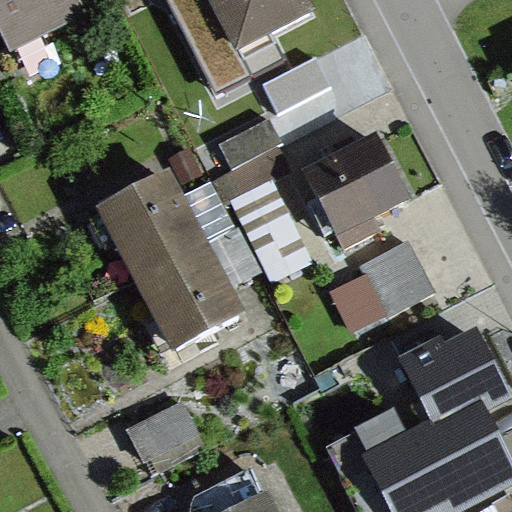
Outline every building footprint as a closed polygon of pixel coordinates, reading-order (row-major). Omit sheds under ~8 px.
[(0,0),(0,37),(12,60),(88,22),(76,0),(0,0)] [(119,0),(135,29),(191,0),(119,0)] [(308,0),(207,0),(234,51),(225,56),(243,92),(294,67),(280,39),(319,20),(308,0)] [(316,63),(264,90),(278,116),(330,89),(316,63)] [(269,123),(221,148),(233,172),(214,182),(228,208),(233,205),(273,185),(290,176),(276,150),(282,147),(269,123)] [(379,142),(306,179),(338,242),(341,241),(346,252),(381,235),(376,224),(412,206),(379,142)] [(99,215),(137,287),(208,250),(171,178),(99,215)] [(273,185),(233,205),(272,286),(313,267),(273,185)] [(368,277),(332,295),(352,336),(435,294),(409,244),(363,267),(368,277)] [(245,321),(208,250),(137,287),(174,357),(245,321)] [(472,511),(511,491),(511,458),(490,417),(511,405),(511,403),(477,336),(445,353),(442,346),(398,369),(431,430),(410,441),(398,418),(329,454),(359,511),(472,511)] [(125,433),(151,482),(210,451),(184,401),(125,433)] [(274,511),(268,500),(244,511),(274,511)]
